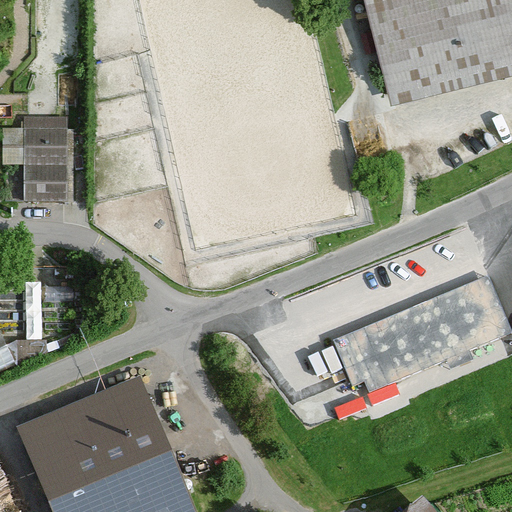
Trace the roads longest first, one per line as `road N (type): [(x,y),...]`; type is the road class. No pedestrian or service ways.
road 1 (residential): [(168,328),(511,186)]
road 2 (residential): [(285,511),(168,328)]
road 3 (residential): [(0,400),(168,328)]
